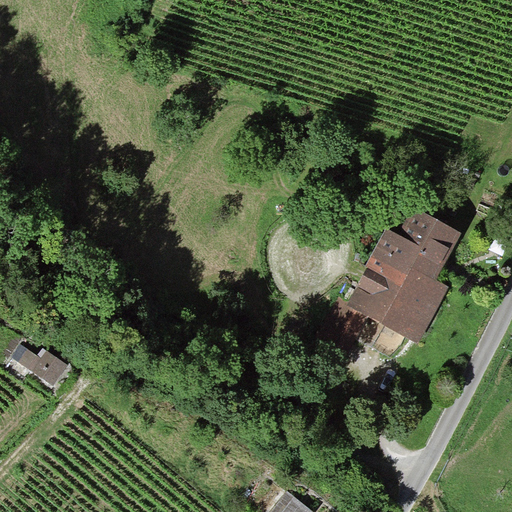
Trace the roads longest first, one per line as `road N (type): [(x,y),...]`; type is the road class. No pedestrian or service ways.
road 1 (track): [(400,511),(511,298)]
road 2 (track): [(0,474),(92,375)]
